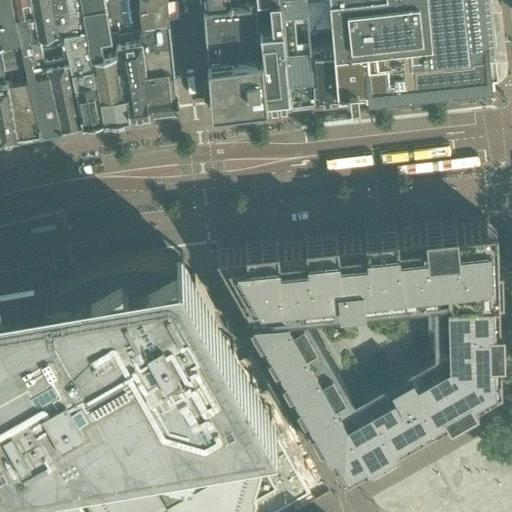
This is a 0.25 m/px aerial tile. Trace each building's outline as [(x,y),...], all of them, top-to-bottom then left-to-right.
[(11,0),(0,0),(0,36),(0,38),(19,34),(11,0)] [(30,0),(11,0),(19,34),(22,50),(38,47),(30,0)] [(30,0),(38,47),(41,62),(47,61),(61,124),(82,120),(64,26),(64,23),(56,24),(51,0),(30,0)] [(81,0),(51,0),(56,24),(64,23),(64,26),(86,23),(81,0)] [(81,0),(86,23),(104,115),(128,112),(111,33),(107,33),(103,0),(81,0)] [(103,0),(107,33),(111,33),(128,112),(149,109),(143,72),(146,72),(140,25),(143,25),(143,20),(141,3),(140,0),(103,0)] [(163,0),(141,3),(143,20),(169,18),(166,0),(163,0)] [(227,0),(216,0),(202,1),(205,27),(207,58),(208,76),(210,102),(236,99),(227,0)] [(256,0),(227,0),(236,99),(264,96),(266,96),(256,0)] [(280,0),(256,0),(266,96),(267,96),(268,95),(288,93),(288,94),(290,93),(280,0)] [(280,0),(290,93),(291,93),(312,90),(312,91),(313,91),(306,0),(280,0)] [(306,0),(313,91),(315,90),(315,93),(336,91),(336,88),(329,0),(306,0)] [(329,0),(336,88),(337,88),(337,87),(340,87),(340,88),(358,86),(358,85),(418,79),(409,0),(329,0)] [(409,0),(418,79),(498,70),(490,0),(409,0)] [(143,72),(149,109),(178,106),(176,87),(169,18),(143,20),(143,25),(140,25),(146,72),(143,72)] [(64,26),(82,120),(104,115),(86,23),(64,26)] [(3,74),(16,132),(17,132),(39,128),(22,50),(19,34),(0,38),(3,51),(8,73),(3,74)] [(22,50),(39,128),(61,124),(47,61),(41,62),(38,47),(22,50)] [(0,51),(0,135),(16,132),(3,74),(8,73),(3,51),(0,51)] [(266,341),(274,355),(278,353),(284,364),(280,366),(289,380),(292,378),(298,389),(295,391),(303,405),(306,404),(313,414),(309,416),(319,434),(323,432),(343,467),(368,453),(370,456),(398,440),(396,437),(409,429),(447,408),(449,412),(477,396),(475,392),(500,378),(499,348),(503,348),(503,331),(502,316),(498,316),(497,288),(501,288),(501,256),(497,256),(495,215),(456,219),(456,215),(424,218),(424,222),(396,225),(396,221),(364,224),(364,228),(350,230),(337,231),(336,227),(322,229),(304,231),(305,235),(277,238),(277,234),(245,237),(245,241),(215,244),(252,308),(249,310),(260,330),(263,328),(269,339),(266,341)] [(0,463),(3,470),(22,501),(27,511),(259,511),(309,484),(274,423),(278,422),(221,323),(202,289),(181,253),(179,249),(175,250),(170,242),(157,249),(145,247),(138,246),(129,247),(122,235),(92,252),(89,253),(82,256),(75,259),(69,262),(62,266),(57,270),(52,271),(0,279),(0,463)] [(511,511),(511,455),(476,391),(423,422),(409,429),(318,481),(325,494),(308,504),(303,494),(293,499),(299,509),(293,511),(511,511)]
